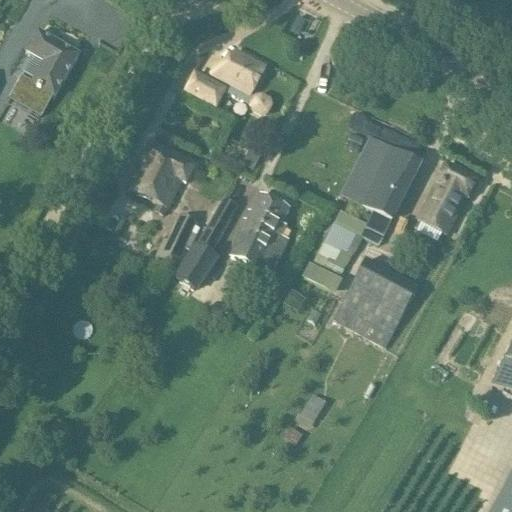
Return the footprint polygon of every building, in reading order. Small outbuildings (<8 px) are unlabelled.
[(313,27),(297,19),(290,33),(301,38),(299,42),(304,44),(313,27)] [(53,101),(77,59),(37,36),(25,56),(43,66),(34,82),(23,75),(19,81),(8,100),(40,119),(51,100),(53,101)] [(210,88),(225,96),(239,104),(239,103),(250,109),(251,115),(260,121),(266,118),(271,108),(270,103),(260,98),(255,100),(254,101),(249,98),(264,70),(234,54),(226,68),(217,63),(209,79),(213,81),(210,88)] [(225,96),(210,88),(194,79),(183,98),(215,115),(225,96)] [(421,167),(367,141),(339,199),(372,216),(365,231),(383,240),(390,225),(392,226),(421,167)] [(148,149),(127,192),(168,212),(180,185),(184,187),(192,170),(148,149)] [(416,223),(446,238),(462,209),(461,208),(465,201),(466,201),(476,184),(445,167),(435,186),(436,186),(433,193),(432,192),(416,223)] [(288,212),(259,198),(230,260),(269,279),(282,252),(275,248),(284,229),(280,228),(288,212)] [(198,248),(212,256),(237,212),(222,204),(198,248)] [(179,217),(167,242),(165,241),(156,258),(178,269),(187,252),(189,253),(199,232),(195,230),(197,226),(179,217)] [(218,262),(194,247),(173,280),(196,295),(218,262)] [(386,352),(418,291),(365,263),(333,324),(386,352)] [(302,282),(339,297),(345,281),(308,267),(302,282)] [(511,344),(504,360),(490,387),(511,398),(511,344)] [(312,423),(323,405),(314,399),(302,418),(312,423)] [(511,511),(511,477),(493,511),(511,511)]
